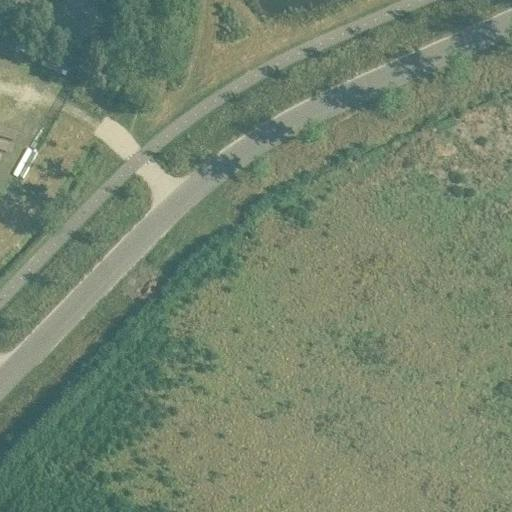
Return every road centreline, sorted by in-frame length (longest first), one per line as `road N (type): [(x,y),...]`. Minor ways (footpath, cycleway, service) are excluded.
road 1 (unclassified): [(179,199),(267,134),(511,22)]
road 2 (unclassified): [(0,382),(179,199)]
road 3 (track): [(119,141),(162,31),(166,0)]
